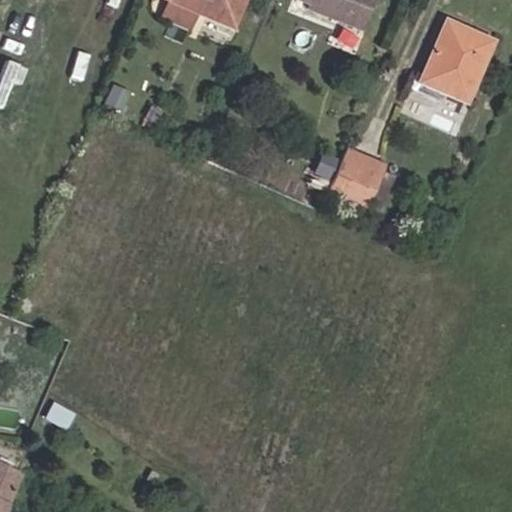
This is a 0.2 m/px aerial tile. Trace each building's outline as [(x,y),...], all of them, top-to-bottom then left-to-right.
[(186,9),(166,0),(153,0),(147,15),(177,29),(186,9)] [(166,0),(186,9),(225,26),(236,0),(166,0)] [(375,0),(295,0),(296,0),(313,7),(311,11),(364,31),(375,0)] [(472,92),(498,26),(455,8),(428,74),(472,92)] [(0,104),(5,107),(21,66),(7,60),(0,77),(0,104)] [(390,156),(372,148),(350,138),(332,178),(371,196),(390,156)] [(52,407),(42,423),(62,435),(72,419),(52,407)] [(0,511),(8,511),(9,510),(23,480),(0,469),(0,511)]
